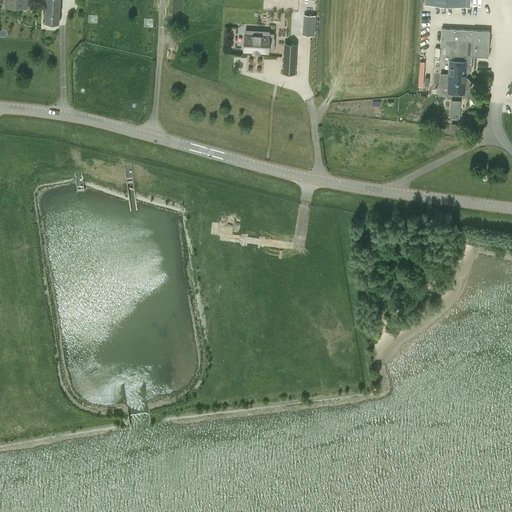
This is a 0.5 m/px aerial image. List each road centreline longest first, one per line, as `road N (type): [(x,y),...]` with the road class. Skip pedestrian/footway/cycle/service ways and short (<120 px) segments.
road 1 (tertiary): [(0,106),(312,179),(511,209)]
road 2 (track): [(162,0),(153,136)]
road 3 (track): [(342,0),(335,90),(312,123)]
